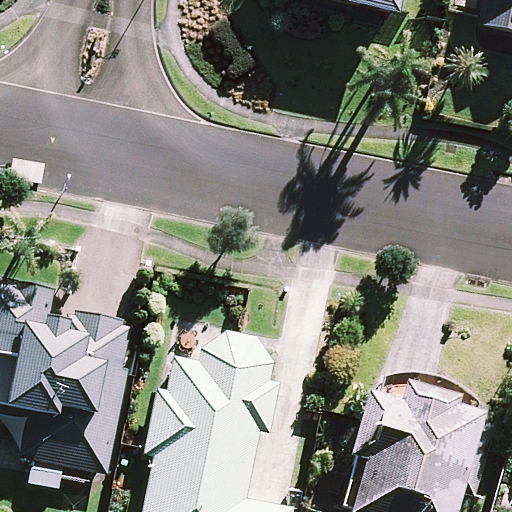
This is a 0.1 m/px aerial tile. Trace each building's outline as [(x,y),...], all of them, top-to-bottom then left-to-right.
[(309,0),(391,19),(394,0),(309,0)] [(511,0),(478,0),(473,26),(511,34),(511,0)] [(0,423),(31,429),(23,468),(112,485),(133,382),(127,381),(136,339),(127,337),(128,333),(79,324),(79,328),(71,326),(69,338),(51,334),(58,299),(0,288),(0,423)] [(158,467),(149,511),(265,511),(252,509),(265,443),(275,445),(285,392),(274,390),(278,372),(262,347),(232,341),(207,358),(204,371),(179,366),(172,402),(162,400),(148,465),(158,467)] [(366,478),(356,511),(461,511),(464,504),(479,508),(500,434),(478,427),(482,416),(463,399),(439,389),(411,385),(388,390),(383,410),(371,407),(351,474),(366,478)]
